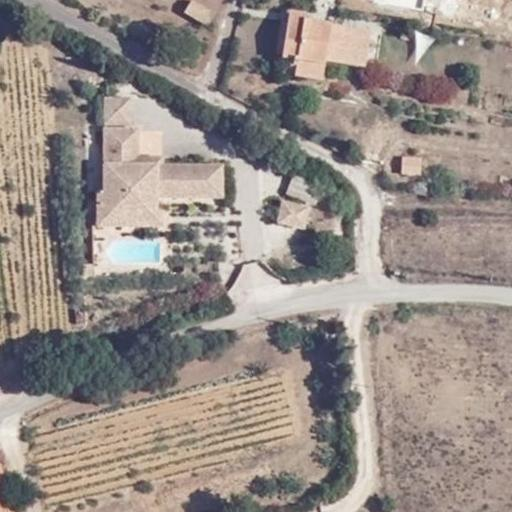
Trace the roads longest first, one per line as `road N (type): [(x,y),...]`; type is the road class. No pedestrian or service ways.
road 1 (residential): [(379,294),(365,174),(47,0)]
road 2 (unclassified): [(379,294),(259,295),(0,409)]
road 3 (unknown): [(332,295),(360,464),(349,493),(293,511)]
road 4 (unclassified): [(511,293),(379,294)]
